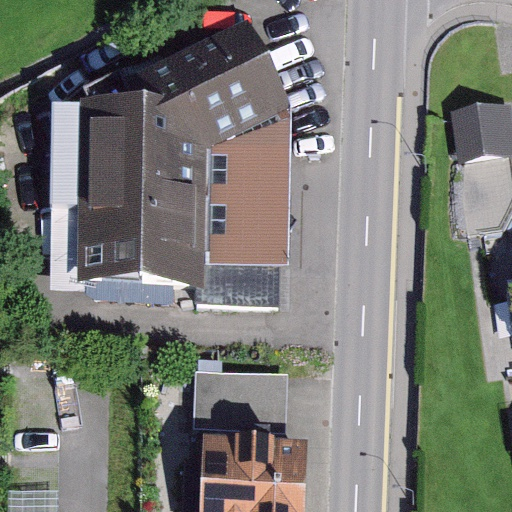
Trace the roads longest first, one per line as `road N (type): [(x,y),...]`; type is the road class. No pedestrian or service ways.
road 1 (tertiary): [(355,511),(378,0)]
road 2 (residential): [(84,377),(83,511)]
